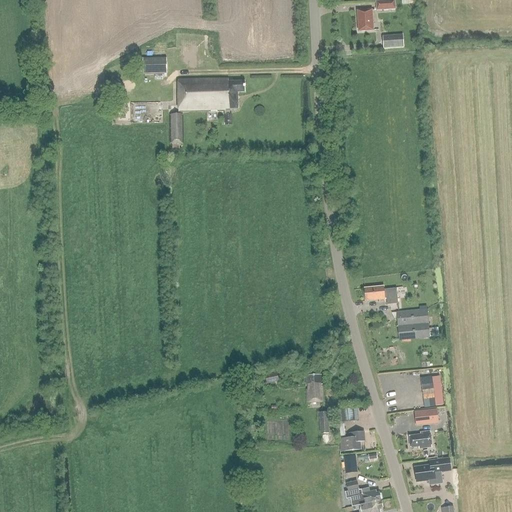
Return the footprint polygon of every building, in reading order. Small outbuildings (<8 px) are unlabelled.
[(393,1),(374,2),(375,11),(393,10),(393,1)] [(371,31),(370,11),(356,12),(357,32),(371,31)] [(382,49),(402,48),(401,36),(381,37),(382,49)] [(167,75),(166,58),(142,59),(143,75),(167,75)] [(177,81),(177,113),(224,111),(224,125),(231,124),(231,115),(229,115),(229,109),(236,109),(236,93),(244,93),(244,82),(227,82),(227,80),(177,81)] [(182,115),(169,116),(170,144),(172,144),(172,149),(180,149),(179,144),(183,144),(182,115)] [(397,305),(396,290),(383,291),(383,288),(364,289),(365,302),(385,300),(386,306),(397,305)] [(426,311),(419,312),(395,314),(398,341),(429,339),(429,338),(428,329),(427,311),(426,311)] [(439,328),(428,329),(429,338),(439,337),(439,333),(439,332),(439,328)] [(265,384),(272,383),(277,381),(276,374),(264,376),(265,384)] [(321,403),(321,388),(320,388),(320,385),(321,385),(321,377),(305,377),(305,386),(306,386),(306,390),(305,390),(305,404),(321,403)] [(435,399),(423,400),(424,408),(435,406),(443,405),(441,383),(435,384),(434,384),(434,378),(426,378),(427,385),(433,384),(435,399)] [(252,388),(252,382),(246,382),(246,388),(244,389),(244,401),(252,401),(252,395),(251,395),(251,388),(252,388)] [(340,410),(341,423),(354,421),(352,409),(340,410)] [(437,411),(415,413),(416,425),(438,423),(437,411)] [(329,434),(328,412),(318,413),(320,434),(329,434)] [(349,438),(339,439),(341,452),(361,450),(360,442),(364,442),(363,432),(349,434),(349,438)] [(431,448),(429,432),(420,434),(420,436),(409,438),(410,448),(418,447),(418,450),(431,448)] [(346,473),(356,472),(354,456),(344,457),(346,473)] [(429,465),(414,468),(416,483),(429,481),(430,484),(439,483),(437,473),(450,471),(448,458),(429,461),(429,465)] [(348,492),(345,493),(346,500),(350,499),(352,507),(352,508),(359,506),(363,505),(381,501),(379,493),(376,494),(376,491),(370,493),(369,489),(361,490),(359,491),(357,482),(346,484),(348,492)] [(382,510),(381,501),(363,505),(359,506),(360,510),(359,510),(359,511),(379,511),(379,510),(382,510)]
